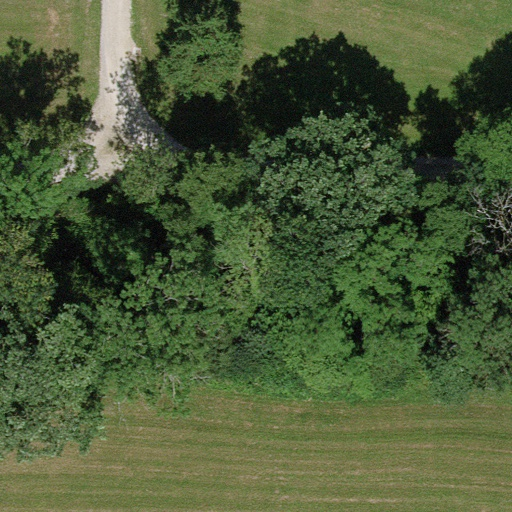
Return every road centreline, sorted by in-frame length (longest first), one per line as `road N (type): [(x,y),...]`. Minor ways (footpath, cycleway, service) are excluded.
road 1 (track): [(511,198),(0,180)]
road 2 (track): [(132,183),(131,0)]
